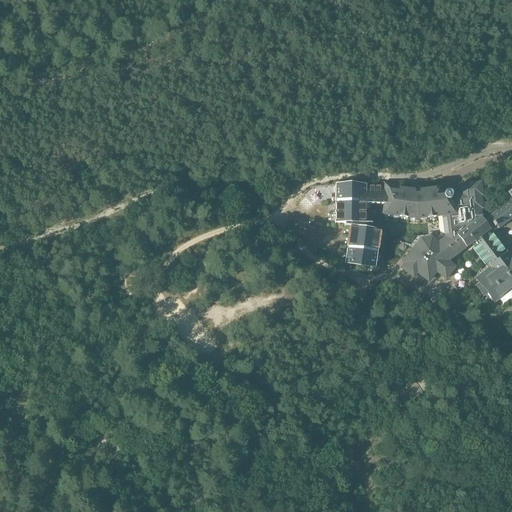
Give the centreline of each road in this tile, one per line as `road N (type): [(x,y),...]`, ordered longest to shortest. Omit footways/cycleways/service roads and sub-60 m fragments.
road 1 (track): [(276,221),(212,233),(162,267),(164,306),(115,386),(69,511)]
road 2 (unknown): [(511,13),(466,19),(365,0)]
